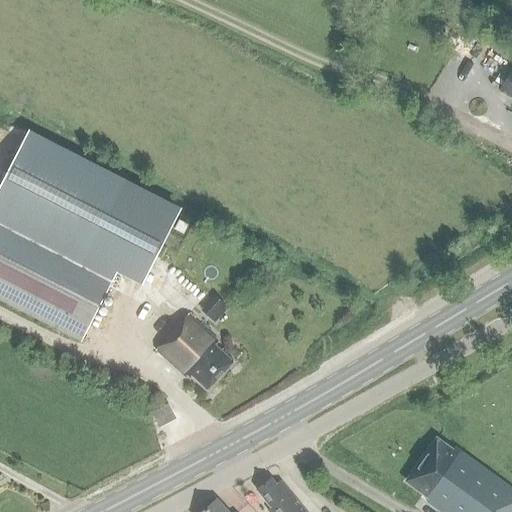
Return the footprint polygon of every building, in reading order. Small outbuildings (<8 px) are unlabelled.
[(511,66),(503,62),(491,82),(500,87),(498,91),(511,98),(511,66)] [(0,301),(80,342),(117,270),(143,284),(179,213),(123,184),(27,135),(0,187),(0,301)] [(187,225),(178,220),(173,229),(182,234),(187,225)] [(216,318),(233,305),(223,293),(207,306),(216,318)] [(188,373),(191,377),(207,391),(233,362),(213,344),(216,341),(187,314),(155,350),(184,377),(188,373)] [(158,424),(173,417),(166,405),(152,412),(158,424)] [(511,511),(511,489),(454,447),(451,451),(436,440),(406,481),(428,498),(426,502),(439,511),(511,511)] [(270,507),(267,510),(268,511),(305,511),(280,481),(276,485),(270,478),(256,490),(270,507)] [(227,511),(216,500),(202,511),(227,511)]
